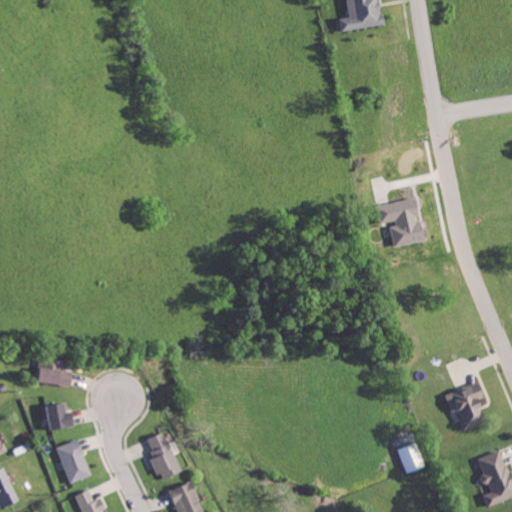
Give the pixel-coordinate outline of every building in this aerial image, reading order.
[(344,30),(386,23),(382,0),(348,0),(351,16),(342,17),(344,30)] [(396,245),(427,239),(419,197),(379,204),(383,224),(392,222),(396,245)] [(76,371),(68,369),(70,362),(45,357),(41,380),(73,386),(76,371)] [(453,411),(458,409),(466,429),(489,420),(484,406),(490,403),(481,380),(446,394),(453,411)] [(78,411),(69,412),(68,402),(51,404),(53,428),(80,426),(78,411)] [(148,438),(156,456),(152,457),(161,479),(183,470),(176,453),(181,451),(177,439),(169,442),(164,431),(148,438)] [(0,455),(9,451),(0,432),(0,455)] [(57,447),(71,483),(94,474),(80,438),(57,447)] [(405,470),(426,463),(419,442),(398,448),(405,470)] [(488,505),(511,496),(511,468),(505,448),(478,457),(486,482),(489,481),(492,491),(484,493),(488,505)] [(0,492),(1,492),(5,506),(20,502),(8,467),(0,469),(0,492)] [(205,511),(194,480),(170,489),(178,511),(205,511)] [(94,499),(90,489),(76,495),(83,511),(110,511),(109,511),(108,511),(102,496),(94,499)]
